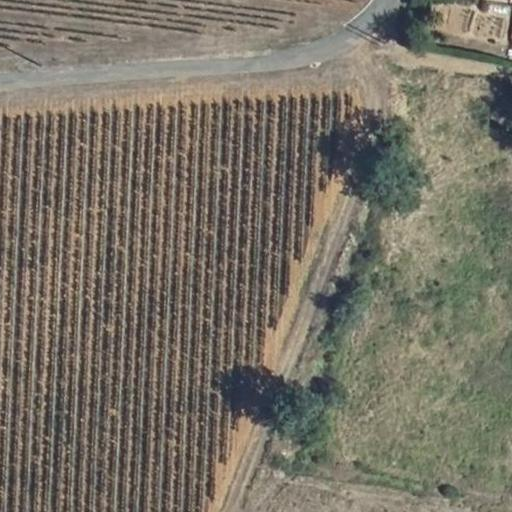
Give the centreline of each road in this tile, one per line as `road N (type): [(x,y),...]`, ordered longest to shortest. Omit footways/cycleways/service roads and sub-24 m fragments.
road 1 (unclassified): [(389,0),(345,42),(283,61),(0,82)]
road 2 (track): [(345,42),(511,72)]
